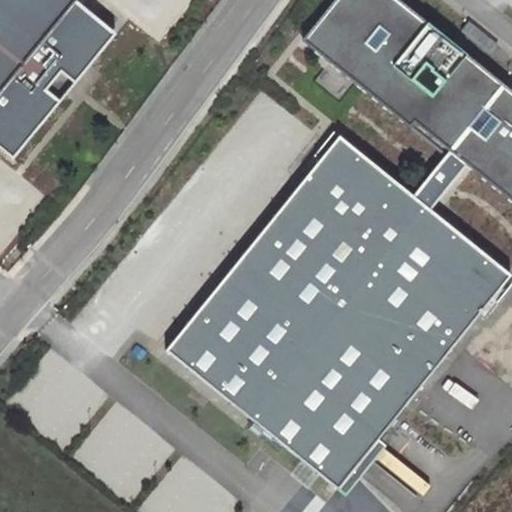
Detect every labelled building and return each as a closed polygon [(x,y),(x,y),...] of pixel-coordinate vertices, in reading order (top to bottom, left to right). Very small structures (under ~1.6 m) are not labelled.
[(0,0),(0,149),(11,159),(115,34),(74,1),(75,0),(0,0)] [(445,156),(449,151),(498,91),(503,85),(396,0),(334,0),(302,40),(445,156)] [(511,102),(498,91),(449,151),(466,166),(511,203),(511,102)] [(302,170),(307,175),(338,137),(333,132),(302,170)] [(307,175),(165,350),(336,488),(479,314),(509,275),(430,210),(413,196),(338,137),(307,175)] [(445,156),(413,196),(430,210),(466,166),(449,151),(445,156)] [(511,283),(511,277),(509,275),(479,314),(484,318),(511,283)]
